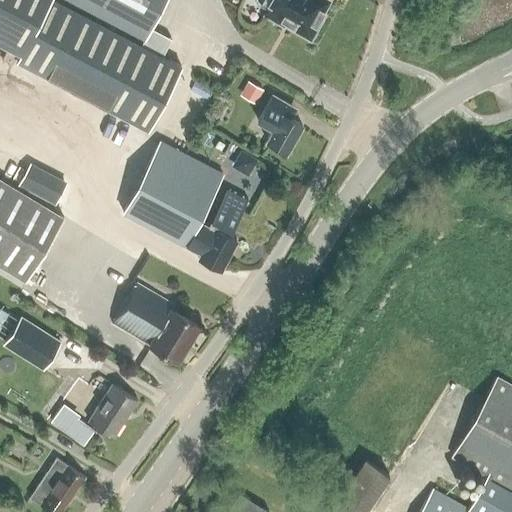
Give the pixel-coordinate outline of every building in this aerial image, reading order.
[(0,0),(0,43),(20,54),(16,61),(147,130),(181,66),(55,0),(0,0)] [(71,0),(144,39),(164,0),(71,0)] [(317,18),(326,1),(325,0),(273,0),(266,14),(284,24),(286,21),(293,25),(292,27),(310,37),(320,19),(317,18)] [(248,81),(240,94),(255,103),(263,90),(248,81)] [(266,141),(286,152),(302,125),(286,116),(291,107),(272,96),(258,120),(273,129),(266,141)] [(160,141),(123,212),(185,245),(186,244),(200,251),(198,256),(221,268),(236,238),(229,235),(242,210),(221,198),(207,224),(198,220),(222,173),(160,141)] [(54,201),(63,175),(23,161),(14,188),(54,201)] [(64,218),(0,179),(0,265),(26,281),(64,218)] [(265,191),(255,214),(278,224),(288,202),(265,191)] [(171,310),(174,306),(174,305),(173,305),(136,282),(112,322),(149,344),(149,345),(176,361),(198,325),(171,310)] [(61,342),(20,316),(2,344),(43,369),(61,342)] [(511,511),(511,386),(496,378),(451,455),(487,476),(467,510),(470,511),(511,511)] [(137,400),(112,383),(88,420),(113,437),(137,400)] [(51,421),(83,444),(94,430),(61,407),(51,421)] [(51,511),(61,511),(85,477),(57,458),(29,498),(51,511)] [(432,490),(418,511),(470,511),(467,510),(432,490)] [(227,511),(217,506),(212,511),(267,511),(268,511),(238,493),(227,511)]
